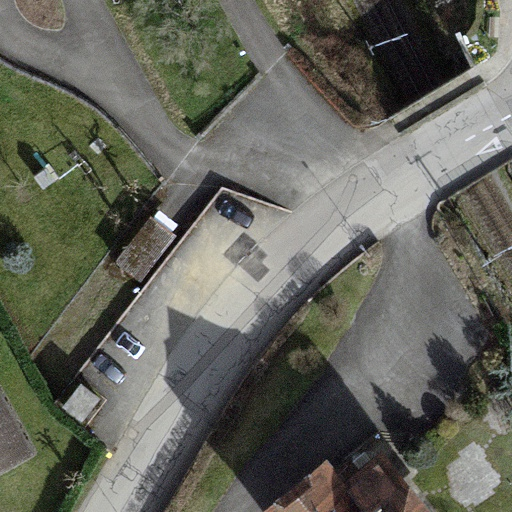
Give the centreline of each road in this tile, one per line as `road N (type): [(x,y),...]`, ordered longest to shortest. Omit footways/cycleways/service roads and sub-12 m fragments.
road 1 (residential): [(113,511),(138,461),(223,339),(299,259),(511,110)]
road 2 (unknown): [(391,189),(400,248),(388,315),(344,394),(246,511)]
